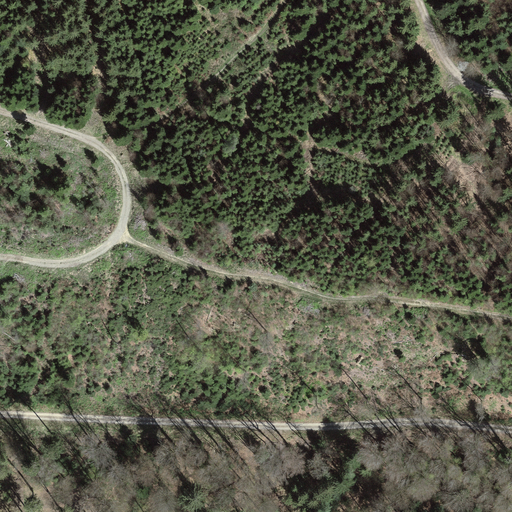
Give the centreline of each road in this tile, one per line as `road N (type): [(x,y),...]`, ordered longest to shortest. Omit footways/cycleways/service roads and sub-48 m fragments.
road 1 (track): [(511,430),(447,422),(0,415)]
road 2 (track): [(85,137),(105,150),(126,187),(112,245),(74,263),(0,257)]
road 3 (track): [(420,0),(451,58),(511,94)]
